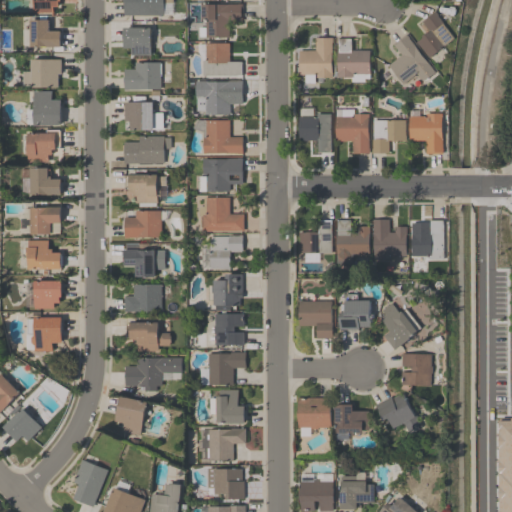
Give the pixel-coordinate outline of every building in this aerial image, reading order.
[(32,12),(32,0),(59,0),(59,2),(58,2),(58,5),(53,5),(53,12),(32,12)] [(172,0),(172,2),(163,2),(163,15),(123,15),(123,0),(172,0)] [(198,36),(198,26),(205,27),(205,19),(202,19),(202,3),(205,3),(242,3),(242,19),(228,19),(228,36),(198,36)] [(453,37),(428,57),(416,41),(421,37),(421,35),(426,31),(427,32),(429,31),(421,20),(434,10),(443,21),(442,22),(453,37)] [(48,19),(48,30),(59,30),(59,46),(30,46),(29,19),(48,19)] [(150,27),(150,54),(130,54),(130,47),(123,47),(123,27),(150,27)] [(434,71),(422,81),(415,73),(414,74),(418,79),(409,86),(405,81),(402,83),(387,65),(400,54),(392,43),(405,32),(409,37),(408,37),(434,71)] [(298,49),(314,49),(314,36),(332,36),(332,42),(331,42),(331,77),(315,77),(315,74),(313,74),(313,83),(304,83),(304,74),(298,74),(298,49)] [(369,78),(363,78),(363,81),(350,81),(350,76),(336,76),(336,50),(337,50),(337,37),(350,37),(350,50),(369,50),(369,78)] [(240,61),(240,75),(202,75),(202,60),(205,60),(205,42),(228,42),(228,61),(240,61)] [(57,86),(31,86),(31,85),(22,85),(22,70),(30,70),(30,59),(60,59),(60,73),(57,73),(57,86)] [(159,89),(123,89),(123,68),(134,68),(134,61),(159,61),(159,89)] [(241,80),(241,103),(229,103),(229,106),(230,106),(230,114),(205,114),(205,110),(196,110),(196,96),(195,96),(195,80),(206,80),(206,81),(228,81),(228,80),(241,80)] [(60,124),(33,124),(33,90),(51,90),(51,99),(60,99),(60,124)] [(152,101),(152,112),(162,112),(162,128),(152,128),(152,129),(129,129),(129,120),(124,120),(124,101),(133,101),(133,95),(145,95),(145,101),(152,101)] [(330,112),(330,151),(316,151),(316,139),(298,139),(298,115),(300,115),(300,107),(313,107),(313,115),(316,115),(316,112),(330,112)] [(335,140),(335,109),(354,109),(354,113),(368,113),(368,152),(351,152),(351,140),(335,140)] [(442,153),(425,153),(425,140),(408,140),(408,115),(426,115),(426,112),(442,112),(442,153)] [(242,153),(237,153),(237,152),(202,152),(202,131),(192,127),(196,119),(229,119),(229,136),(242,136),(242,153)] [(372,152),(372,138),(373,138),(373,119),(405,119),(405,140),(388,140),(388,152),(372,152)] [(27,161),(27,155),(24,155),(24,144),(27,144),(27,132),(46,132),(46,129),(59,129),(59,147),(55,147),(55,148),(51,148),(51,154),(48,154),(48,161),(27,161)] [(123,163),(123,141),(138,141),(138,135),(163,135),(163,137),(170,137),(170,148),(163,148),(163,163),(123,163)] [(242,157),(242,183),(228,183),(228,190),(198,190),(198,175),(205,175),(205,173),(202,173),(202,157),(206,157),(206,158),(227,158),(227,157),(237,157),(242,157)] [(47,167),(47,175),(50,175),(50,178),(61,178),(61,194),(30,194),(30,167),(47,167)] [(157,202),(136,202),(136,195),(132,195),(132,190),(128,190),(128,189),(124,189),(124,175),(128,175),(128,174),(157,174),(157,176),(165,176),(165,185),(165,195),(157,195),(157,202)] [(243,230),(201,230),(201,215),(198,215),(198,205),(203,205),(203,196),(229,196),(229,213),(243,213),(243,230)] [(30,233),(30,206),(61,206),(61,222),(50,222),(50,233),(30,233)] [(124,237),(124,217),(134,217),(134,210),(160,210),(160,237),(124,237)] [(371,258),(371,218),(388,218),(388,231),(394,231),(394,226),(405,226),(405,232),(405,255),(388,255),(388,258),(371,258)] [(335,263),(336,219),(350,219),(350,231),(357,231),(357,226),(368,226),(368,255),(352,255),(352,263),(335,263)] [(443,258),(428,258),(428,255),(410,255),(410,221),(429,222),(429,219),(443,219),(443,258)] [(297,232),(305,232),(305,231),(314,231),(314,232),(317,232),(317,220),(330,220),(330,252),(298,252),(298,237),(297,232)] [(229,268),(209,268),(208,251),(209,251),(209,236),(227,236),(227,235),(238,235),(238,234),(241,234),(242,251),(229,251),(229,268)] [(48,240),(48,248),(52,248),(52,251),(60,251),(60,268),(27,268),(27,256),(25,256),(25,247),(27,247),(27,240),(48,240)] [(134,276),(134,265),(124,265),(124,248),(125,248),(125,243),(138,243),(138,248),(154,248),(154,249),(164,249),(164,268),(154,268),(154,276),(134,276)] [(239,304),(213,304),(213,300),(208,300),(208,284),(213,284),(213,279),(225,279),(225,273),(241,273),(241,291),(242,291),(242,297),(239,297),(239,304)] [(62,280),(62,296),(58,296),(58,302),(53,302),(53,307),(33,307),(33,280),(62,280)] [(160,283),(160,311),(123,311),(123,295),(132,295),(132,283),(160,283)] [(370,326),(358,326),(358,328),(339,328),(339,312),(344,312),(344,293),(357,293),(357,299),(369,299),(369,314),(368,314),(368,320),(370,320),(370,326)] [(330,300),(330,322),(332,322),(332,336),(315,336),(315,325),(298,325),(298,300),(330,300)] [(420,327),(408,336),(410,338),(395,349),(384,335),(389,330),(379,318),(384,314),(381,309),(391,301),(399,311),(401,310),(401,311),(405,308),(420,327)] [(243,344),(214,344),(214,332),(213,332),(213,325),(214,325),(214,312),(243,312),(243,325),(233,325),(234,331),(243,331),(243,344)] [(52,350),(33,350),(33,344),(32,344),(30,342),(30,336),(32,333),(26,333),(26,318),(33,318),(33,316),(61,316),(61,342),(52,342),(52,350)] [(158,321),(158,332),(169,332),(169,334),(170,335),(170,341),(169,342),(169,345),(157,345),(157,350),(137,350),(137,343),(133,343),(133,337),(129,337),(129,336),(126,336),(126,323),(129,323),(129,321),(158,321)] [(245,367),(232,367),(232,384),(207,384),(207,352),(230,352),(230,351),(245,351),(245,367)] [(430,353),(430,365),(432,365),(432,372),(430,372),(430,384),(401,384),(401,371),(410,371),(411,365),(401,365),(401,353),(430,353)] [(135,357),(180,356),(180,372),(161,372),(161,385),(156,385),(156,389),(144,389),(144,385),(124,385),(124,365),(135,365),(135,357)] [(0,373),(1,373),(20,391),(0,411),(0,373)] [(244,422),(226,422),(226,421),(215,421),(215,419),(214,419),(214,413),(208,413),(208,398),(215,398),(215,395),(219,395),(219,389),(237,389),(237,405),(244,405),(244,422)] [(373,405),(390,396),(391,397),(401,392),(413,414),(414,413),(421,425),(408,432),(403,422),(393,428),(387,417),(382,420),(373,405)] [(146,401),(139,434),(122,430),(123,422),(114,420),(119,395),(146,401)] [(297,427),(297,397),(329,397),(329,427),(309,427),(309,435),(299,435),(299,427),(297,427)] [(352,404),(352,410),(368,410),(368,430),(361,430),(361,432),(336,432),(336,422),(334,422),(334,404),(352,404)] [(3,426),(22,407),(41,426),(27,440),(22,435),(16,440),(3,426)] [(232,459),(208,459),(208,428),(245,428),(245,442),(232,442),(232,459)] [(107,469),(92,506),(72,498),(78,484),(72,482),(81,459),(107,469)] [(241,468),(241,480),(243,480),(243,498),(226,498),(226,493),(214,493),(214,487),(207,487),(207,467),(214,467),(214,468),(241,468)] [(356,502),(356,508),(340,508),(340,480),(341,480),(341,475),(356,475),(356,480),(366,480),(366,483),(372,483),(372,502),(356,502)] [(332,509),(319,509),(319,500),(314,500),(314,509),(300,509),(300,502),(300,487),(300,479),(332,479),(332,487),(333,487),(333,502),(332,502),(332,509)] [(148,511),(151,493),(164,494),(165,483),(169,483),(169,482),(181,484),(178,511),(148,511)] [(103,511),(114,486),(145,499),(139,511),(103,511)] [(377,511),(399,488),(422,508),(418,511),(377,511)]
